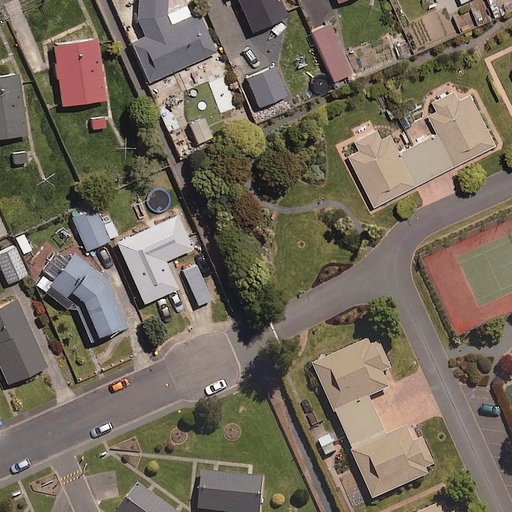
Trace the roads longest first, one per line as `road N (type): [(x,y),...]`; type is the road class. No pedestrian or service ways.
road 1 (residential): [(395,263),(251,341),(51,433)]
road 2 (residential): [(395,263),(500,511)]
road 3 (residential): [(511,181),(426,219),(400,244),(395,263)]
